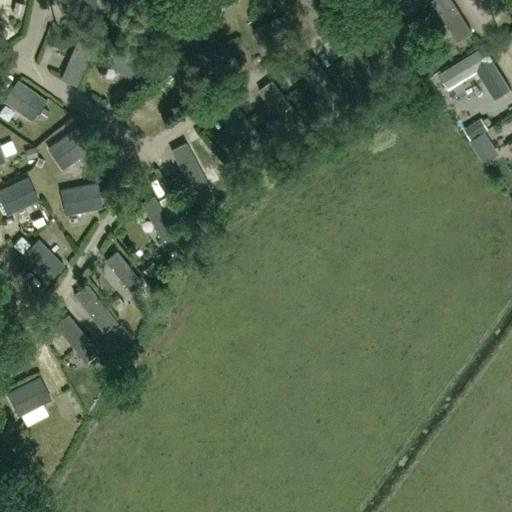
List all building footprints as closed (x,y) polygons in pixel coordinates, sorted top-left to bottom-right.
[(337,0),(311,0),(310,1),(338,28),(352,13),(337,0)] [(68,81),(84,88),(103,42),(86,36),(68,81)] [(129,79),(143,59),(115,39),(101,60),(129,79)] [(31,120),(46,100),(17,80),(3,100),(31,120)] [(487,121),(493,133),(510,124),(503,112),(487,121)] [(62,169),(92,148),(78,127),(48,148),(62,169)] [(38,200),(27,177),(0,189),(0,199),(7,214),(38,200)] [(67,198),(75,217),(98,206),(90,188),(67,198)] [(20,257),(46,282),(64,265),(38,239),(20,257)] [(0,307),(10,302),(0,283),(0,307)] [(0,370),(29,357),(18,334),(0,342),(0,370)] [(51,399),(39,376),(7,393),(18,416),(51,399)]
